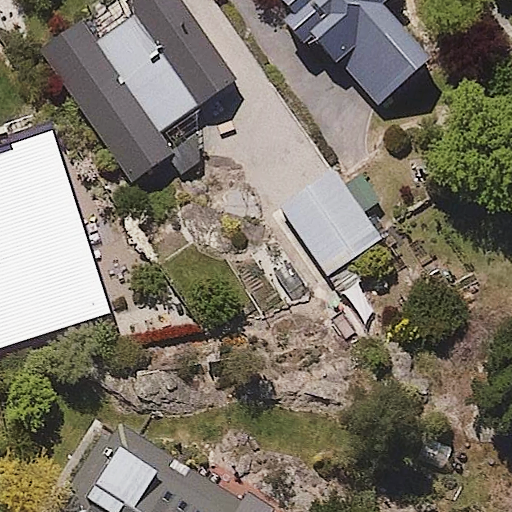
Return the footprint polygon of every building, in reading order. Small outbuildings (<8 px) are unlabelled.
[(81,18),(39,48),(136,186),(180,155),(167,136),(240,85),(180,0),(122,0),(121,1),(130,13),(95,38),(81,18)] [(315,60),(334,44),(381,99),(429,58),(381,3),(385,0),(270,0),(267,3),(315,60)] [(0,354),(112,318),(51,128),(0,144),(0,354)] [(331,172),(279,209),(325,278),(380,241),(331,172)] [(252,511),(115,431),(67,511),(252,511)]
